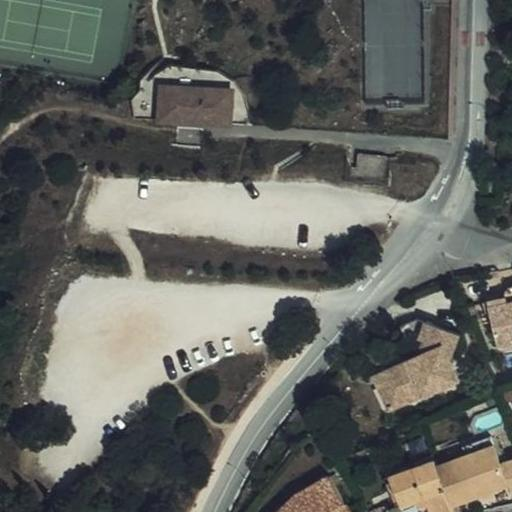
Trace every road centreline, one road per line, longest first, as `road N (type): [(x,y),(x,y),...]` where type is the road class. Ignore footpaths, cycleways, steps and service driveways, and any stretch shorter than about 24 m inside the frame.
road 1 (residential): [(204,511),(234,454),(310,351),(423,225)]
road 2 (residential): [(423,225),(461,173),(470,146),(474,0)]
